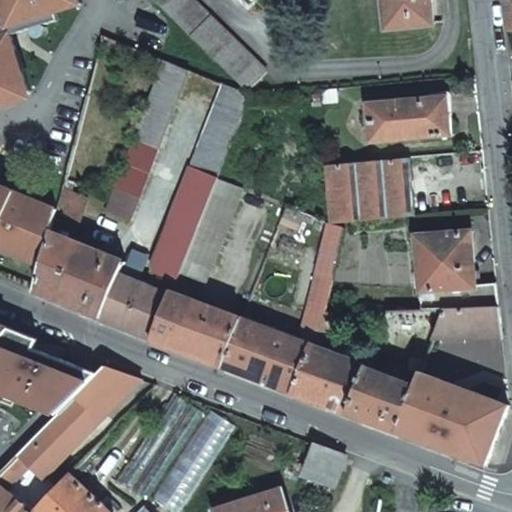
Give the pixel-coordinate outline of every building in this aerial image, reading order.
[(13,0),(15,5),(9,7),(14,25),(81,6),(87,4),(85,0),(13,0)] [(156,0),(247,88),(267,67),(196,0),(156,0)] [(381,0),(385,27),(429,22),(427,0),(381,0)] [(511,0),(497,0),(500,35),(511,34),(511,0)] [(16,32),(0,36),(0,100),(34,90),(27,69),(21,71),(15,51),(21,49),(16,32)] [(183,68),(160,60),(100,208),(123,219),(183,68)] [(154,270),(175,278),(179,270),(217,175),(251,92),(219,80),(146,262),(154,270)] [(447,94),(365,101),(368,140),(450,134),(447,94)] [(326,163),(331,220),(414,215),(410,156),(326,163)] [(202,278),(240,184),(217,175),(179,270),(202,278)] [(32,197),(0,183),(0,191),(17,199),(15,203),(27,208),(32,197)] [(54,207),(53,211),(76,220),(85,196),(59,187),(54,207)] [(32,256),(41,259),(49,228),(53,211),(54,207),(32,197),(27,208),(15,203),(17,199),(0,191),(0,240),(16,247),(14,253),(30,260),(32,256)] [(239,315),(220,363),(293,390),(326,308),(348,226),(331,220),(303,325),(303,340),(239,315)] [(34,288),(152,337),(170,292),(118,270),(122,257),(107,252),(108,248),(102,245),(100,248),(49,228),(41,259),(34,288)] [(445,307),(499,306),(496,283),(478,284),(471,230),(416,233),(423,307),(445,307)] [(152,337),(220,363),(239,315),(171,290),(170,292),(152,337)] [(434,336),(502,335),(499,306),(445,307),(434,336)] [(380,327),(388,307),(379,307),(372,323),(380,327)] [(326,308),(293,390),(346,411),(365,364),(323,348),(339,308),(326,308)] [(0,336),(10,326),(0,322),(0,336)] [(67,349),(10,326),(0,336),(0,388),(60,413),(100,373),(63,359),(67,349)] [(365,364),(346,411),(396,430),(415,383),(365,364)] [(48,476),(142,378),(107,366),(100,373),(60,413),(17,457),(41,477),(48,476)] [(486,464),(509,403),(420,371),(419,373),(415,383),(396,430),(486,464)] [(203,410),(175,391),(118,479),(147,497),(203,410)] [(344,453),(314,442),(303,474),(332,486),(344,453)] [(34,510),(32,511),(113,511),(104,503),(76,477),(92,460),(86,455),(34,510)] [(5,469),(0,473),(0,511),(31,511),(32,511),(34,510),(0,484),(9,472),(5,469)] [(289,511),(281,486),(214,508),(215,511),(289,511)] [(111,496),(104,503),(113,511),(117,511),(123,506),(111,496)]
